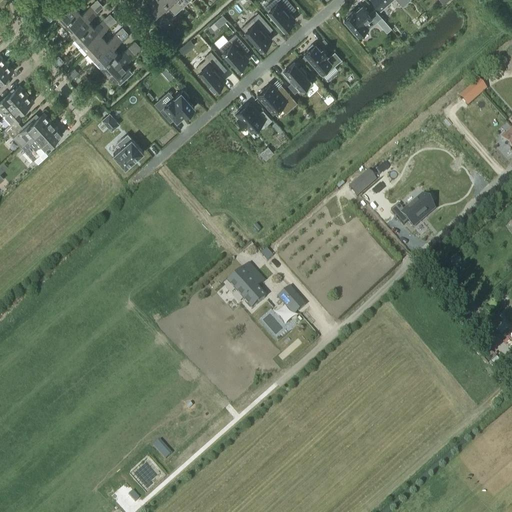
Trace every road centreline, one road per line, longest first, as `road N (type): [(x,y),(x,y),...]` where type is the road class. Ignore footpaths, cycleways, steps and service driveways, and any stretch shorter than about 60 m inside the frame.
road 1 (track): [(383,289),(133,511)]
road 2 (residential): [(133,182),(341,0)]
road 3 (track): [(243,262),(155,163)]
road 4 (residential): [(78,102),(21,26),(15,0)]
